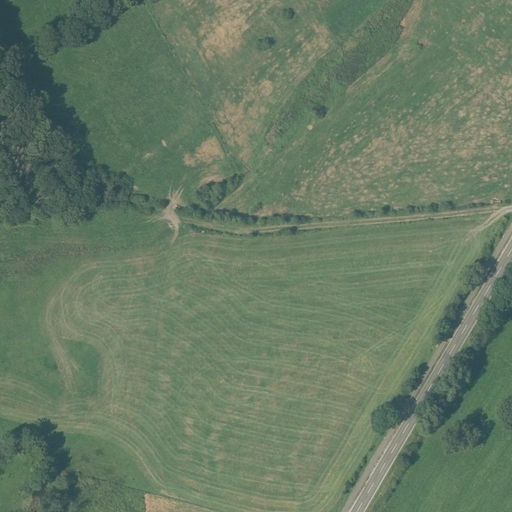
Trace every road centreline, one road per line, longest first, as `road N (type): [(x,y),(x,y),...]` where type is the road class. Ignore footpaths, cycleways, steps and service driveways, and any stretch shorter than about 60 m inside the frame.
road 1 (track): [(511,209),(259,231),(120,201),(0,219)]
road 2 (tertiary): [(357,511),(511,257)]
